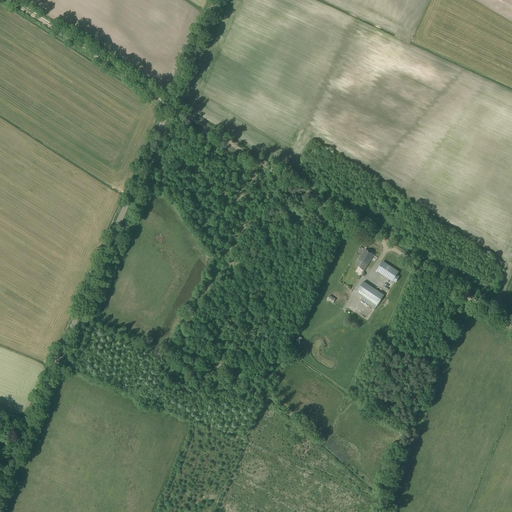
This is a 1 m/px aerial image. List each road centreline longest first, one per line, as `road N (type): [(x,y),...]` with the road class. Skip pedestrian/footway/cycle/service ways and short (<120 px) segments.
road 1 (unclassified): [(0,492),(171,106)]
road 2 (unclassified): [(511,325),(171,106)]
road 3 (track): [(171,106),(8,0)]
